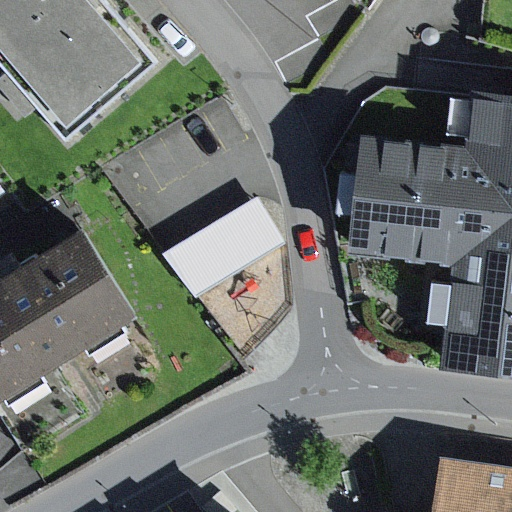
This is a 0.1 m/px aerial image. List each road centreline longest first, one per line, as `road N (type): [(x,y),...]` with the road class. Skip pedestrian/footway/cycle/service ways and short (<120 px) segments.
road 1 (residential): [(333,390),(290,149),(236,32),(208,0)]
road 2 (residential): [(58,511),(225,422),(333,390)]
road 3 (residential): [(333,390),(511,402)]
